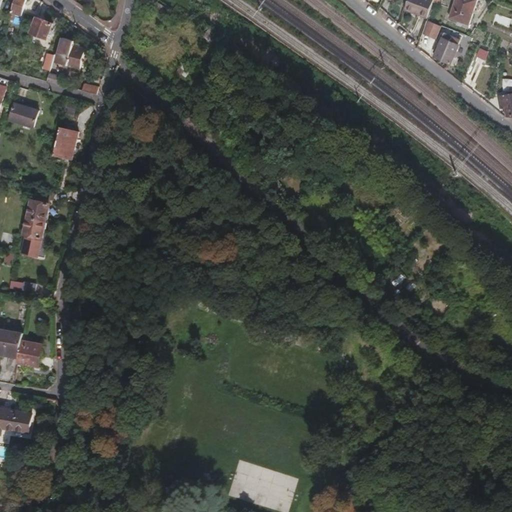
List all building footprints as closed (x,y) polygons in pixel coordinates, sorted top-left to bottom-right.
[(22,13),(25,0),(15,0),(11,14),(13,15),(15,11),(22,13)] [(408,0),(405,10),(428,19),(433,4),(434,0),(408,0)] [(468,24),(477,0),(454,0),(448,16),(468,24)] [(163,13),(167,7),(158,1),(154,7),(163,13)] [(508,28),(511,19),(496,14),(493,23),(508,28)] [(48,39),(53,23),(37,18),(32,33),(48,39)] [(436,38),(441,25),(427,20),(423,33),(436,38)] [(222,39),(209,29),(204,36),(213,43),(216,39),(219,42),(222,39)] [(452,64),(462,40),(445,34),(444,36),(442,35),(439,40),(442,41),(439,48),(437,47),(434,53),(437,54),(436,57),(452,64)] [(76,41),(64,38),(58,63),(82,69),(87,50),(80,48),(81,45),(76,41)] [(51,68),(54,56),(48,54),(45,66),(51,68)] [(185,79),(193,69),(184,63),(176,71),(185,79)] [(50,74),(48,82),(57,85),(58,85),(60,77),(50,74)] [(0,114),(1,114),(9,87),(0,84),(0,114)] [(98,95),(99,89),(86,85),(84,92),(98,95)] [(511,116),(511,93),(498,96),(500,107),(505,107),(506,117),(511,116)] [(184,107),(189,101),(182,96),(177,102),(184,107)] [(36,127),(40,110),(16,104),(11,121),(36,127)] [(75,114),(77,106),(71,104),(69,104),(67,112),(75,114)] [(75,150),(79,132),(62,127),(57,145),(75,150)] [(0,175),(12,178),(13,173),(0,170),(0,171),(0,175)] [(44,197),(46,191),(45,190),(32,187),(29,197),(35,199),(50,202),(51,199),(44,197)] [(54,200),(55,193),(46,191),(44,197),(51,199),(54,200)] [(47,219),(50,202),(35,199),(31,216),(47,219)] [(43,237),(47,219),(31,216),(27,233),(43,237)] [(319,226),(313,218),(308,222),(315,230),(319,226)] [(392,240),(398,234),(388,226),(383,232),(392,240)] [(41,244),(43,237),(27,233),(25,240),(41,244)] [(462,255),(457,248),(451,253),(457,260),(462,255)] [(14,266),(17,253),(9,251),(6,264),(14,266)] [(26,257),(19,255),(17,264),(29,267),(31,261),(25,260),(26,257)] [(18,291),(20,282),(12,280),(10,289),(18,291)] [(410,281),(405,288),(411,292),(416,285),(410,281)] [(36,293),(38,285),(25,283),(24,291),(36,293)] [(420,321),(425,315),(420,311),(415,317),(420,321)] [(22,341),(24,334),(0,329),(0,352),(19,356),(22,341)] [(39,366),(43,345),(22,341),(19,356),(18,363),(39,366)] [(474,349),(472,353),(477,357),(478,356),(486,361),(490,355),(483,350),(480,354),(474,349)] [(29,433),(32,414),(0,407),(0,434),(3,435),(4,429),(29,433)]
